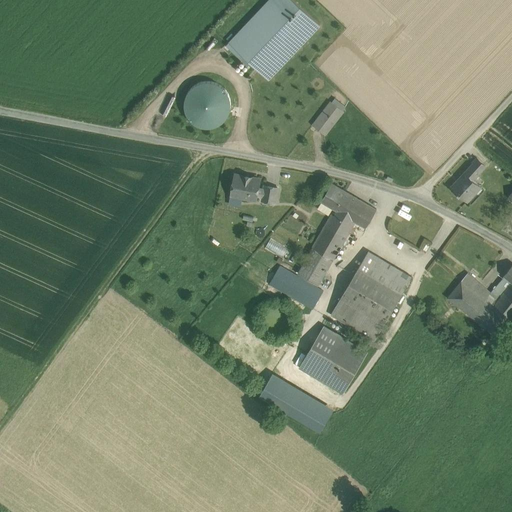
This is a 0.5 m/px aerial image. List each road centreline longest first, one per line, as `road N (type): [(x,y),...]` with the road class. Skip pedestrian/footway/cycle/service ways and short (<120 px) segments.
road 1 (unclassified): [(418,198),(336,172),(0,110)]
road 2 (track): [(0,429),(202,148)]
road 3 (residential): [(511,98),(418,198)]
